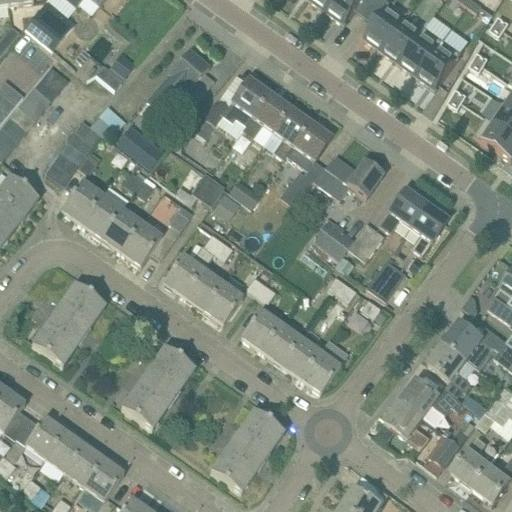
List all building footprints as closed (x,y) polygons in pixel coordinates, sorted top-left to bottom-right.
[(6,0),(0,0),(0,11),(8,11),(6,0)] [(6,0),(8,11),(33,7),(31,0),(6,0)] [(100,10),(107,0),(60,0),(75,13),(85,1),(86,1),(98,11),(99,9),(100,10)] [(310,0),(308,3),(326,16),(337,0),(310,0)] [(379,0),(337,0),(326,16),(344,29),(355,14),(364,21),(379,0)] [(363,43),(382,56),(408,20),(402,15),(398,21),(381,9),(385,3),(381,0),(379,0),(364,21),(374,28),(363,43)] [(460,0),(457,4),(467,11),(472,4),(466,0),(460,0)] [(481,11),(472,4),(467,11),(477,18),(481,11)] [(74,28),(46,6),(25,32),(52,54),(74,28)] [(461,53),(468,43),(434,19),(427,30),(461,53)] [(422,30),(408,20),(382,56),(399,68),(421,38),(418,35),(422,30)] [(494,29),(504,35),(508,29),(498,22),(494,29)] [(504,35),(494,29),(489,35),(499,42),(504,35)] [(0,59),(19,37),(11,30),(0,44),(0,59)] [(399,68),(417,81),(443,45),(425,32),(421,38),(399,68)] [(461,58),(443,45),(417,81),(435,94),(461,58)] [(82,69),(90,60),(84,54),(75,63),(82,69)] [(209,71),(189,54),(169,79),(173,82),(154,105),(167,116),(186,92),(190,95),(209,71)] [(473,65),(483,71),(488,64),(477,58),(473,65)] [(112,69),(126,80),(134,70),(120,59),(112,69)] [(479,78),(483,71),(473,65),(469,71),(479,78)] [(122,85),(104,69),(96,79),(114,95),(122,85)] [(41,80),(59,95),(67,85),(49,70),(41,80)] [(59,95),(41,80),(32,90),(51,105),(59,95)] [(235,125),(245,132),(269,98),(248,83),(228,111),(219,104),(195,137),(206,144),(214,132),(215,132),(222,122),(232,129),(235,125)] [(4,85),(0,89),(0,96),(15,109),(23,100),(4,85)] [(51,105),(32,90),(24,100),(42,115),(51,105)] [(452,101),(462,107),(466,100),(456,94),(452,101)] [(0,110),(8,118),(15,109),(0,96),(0,110)] [(269,98),(245,132),(241,137),(262,152),(263,151),(272,137),(289,112),(269,98)] [(42,115),(24,100),(16,110),(34,126),(42,115)] [(462,107),(452,101),(448,108),(458,114),(462,107)] [(0,125),(1,127),(8,118),(0,110),(0,125)] [(34,126),(16,110),(7,120),(26,136),(34,126)] [(99,120),(115,135),(124,125),(107,111),(99,120)] [(511,114),(506,111),(494,129),(511,140),(511,114)] [(285,161),(286,161),(310,127),(289,112),(272,137),(263,151),(273,158),(282,165),(285,161)] [(26,136),(7,120),(0,129),(0,131),(17,146),(26,136)] [(90,130),(100,139),(107,145),(115,135),(99,120),(90,130)] [(93,148),(100,139),(90,130),(89,131),(81,125),(74,136),(93,148)] [(312,187),(314,188),(325,173),(314,166),(331,142),(310,127),(286,161),(306,175),(303,179),(299,176),(279,203),(292,212),(312,187)] [(127,129),(115,150),(150,171),(162,150),(127,129)] [(511,165),(511,140),(494,129),(482,146),(511,166),(511,165)] [(0,148),(9,156),(17,146),(0,131),(0,148)] [(74,136),(67,146),(85,159),(93,148),(74,136)] [(59,157),(78,170),(85,159),(67,146),(59,157)] [(9,156),(0,148),(0,165),(1,166),(9,156)] [(78,170),(59,157),(52,167),(71,180),(78,170)] [(86,161),(77,173),(88,180),(96,168),(86,161)] [(331,177),(325,173),(314,188),(330,199),(340,185),(365,204),(383,179),(363,165),(356,176),(340,165),(331,177)] [(71,180),(52,167),(45,178),(63,191),(71,180)] [(129,194),(134,197),(145,181),(137,175),(135,179),(131,177),(123,190),(122,192),(128,196),(129,194)] [(198,203),(210,211),(224,192),(204,178),(190,198),(179,191),(176,195),(177,195),(175,198),(185,205),(185,206),(192,211),(198,203)] [(9,181),(0,191),(0,205),(22,223),(37,204),(9,181)] [(155,188),(145,181),(134,197),(144,205),(155,188)] [(238,185),(229,198),(251,214),(260,201),(238,185)] [(60,216),(80,230),(102,200),(82,186),(60,216)] [(399,225),(409,232),(426,209),(404,194),(379,230),(390,238),(399,225)] [(240,208),(225,198),(213,214),(228,225),(240,208)] [(80,230),(100,244),(122,214),(102,200),(80,230)] [(0,234),(8,241),(22,223),(0,205),(0,234)] [(447,225),(426,209),(409,232),(421,240),(411,253),(422,261),(447,225)] [(192,218),(182,211),(179,216),(178,215),(169,228),(180,236),(192,218)] [(338,266),(343,260),(347,254),(366,227),(367,225),(348,211),(335,228),(328,223),(307,252),(333,271),(338,266)] [(120,258),(141,228),(122,214),(100,244),(120,258)] [(384,241),(366,227),(347,254),(355,260),(364,267),(384,241)] [(161,242),(141,228),(120,258),(140,272),(161,242)] [(203,274),(213,259),(222,246),(211,239),(203,250),(202,249),(201,250),(190,265),(182,260),(163,288),(182,302),(203,274)] [(232,254),(222,246),(213,259),(223,267),(232,254)] [(408,268),(416,275),(423,266),(414,260),(408,268)] [(353,270),(343,263),(337,273),(347,279),(353,270)] [(406,279),(386,265),(365,292),(385,307),(406,279)] [(182,302),(202,316),(223,288),(203,274),(182,302)] [(511,354),(511,277),(488,313),(511,329),(509,332),(511,333),(511,337),(504,348),(511,354)] [(245,295),(256,302),(265,289),(254,281),(245,295)] [(346,288),(335,281),(326,293),(337,301),(346,288)] [(243,302),(223,288),(202,316),(222,330),(243,302)] [(356,296),(346,288),(337,301),(347,308),(356,296)] [(63,304),(94,326),(105,310),(74,289),(63,304)] [(276,297),(265,289),(256,302),(267,309),(276,297)] [(476,315),(475,300),(470,297),(461,310),(474,319),(476,315)] [(53,319),(79,338),(85,330),(89,333),(94,326),(63,304),(53,319)] [(360,315),(373,324),(382,330),(390,319),(381,313),(368,304),(360,315)] [(240,343),(260,357),(280,329),(261,314),(252,327),(240,343)] [(53,319),(44,332),(42,335),(73,356),(78,349),(73,346),(79,338),(53,319)] [(460,326),(443,348),(466,365),(465,365),(479,375),(495,353),(482,344),(482,343),(460,326)] [(300,343),(280,329),(260,357),(280,371),(300,343)] [(73,356),(42,335),(31,350),(62,372),(73,356)] [(280,371),(300,385),(320,357),(300,343),(280,371)] [(328,346),(320,357),(300,385),(320,399),(348,360),(328,346)] [(466,365),(443,348),(427,369),(449,386),(450,385),(466,397),(472,390),(470,388),(470,387),(456,377),(465,365),(466,365)] [(511,354),(504,348),(494,363),(511,376),(511,354)] [(153,367),(183,389),(194,374),(164,352),(153,367)] [(142,382),(168,401),(174,393),(178,396),(183,389),(153,367),(142,382)] [(131,398),(162,419),(167,412),(163,409),(168,401),(142,382),(131,398)] [(416,384),(400,406),(422,423),(432,410),(445,420),(451,412),(457,417),(464,408),(463,407),(458,403),(444,393),(439,401),(416,384)] [(492,390),(491,395),(495,398),(500,396),(500,391),(496,388),(492,390)] [(490,410),(487,414),(482,422),(476,429),(485,437),(494,425),(503,431),(510,422),(511,423),(511,397),(505,392),(492,411),(490,410)] [(25,408),(5,394),(0,400),(0,440),(2,437),(3,438),(25,408)] [(162,419),(131,398),(121,413),(151,435),(162,419)] [(464,408),(478,419),(482,422),(487,414),(468,400),(463,407),(464,408)] [(422,423),(400,406),(384,427),(420,454),(429,442),(415,432),(422,423)] [(242,430),(273,452),(283,437),(253,415),(242,430)] [(24,451),(44,465),(64,436),(44,422),(24,451)] [(475,430),(468,425),(460,436),(467,441),(475,430)] [(242,430),(240,433),(231,446),(258,464),(263,456),(268,459),(273,452),(242,430)] [(451,444),(459,450),(467,441),(460,436),(458,434),(451,444)] [(84,451),(64,436),(44,465),(64,479),(84,451)] [(460,450),(459,450),(451,444),(442,437),(436,445),(442,450),(432,463),(444,472),(460,450)] [(450,477),(472,493),(489,470),(477,461),(486,448),(477,442),(468,455),(467,454),(450,477)] [(221,461),(251,483),(256,475),(252,472),(258,464),(231,446),(221,461)] [(104,465),(84,451),(64,479),(84,493),(104,465)] [(12,467),(3,460),(0,463),(0,478),(6,483),(16,471),(12,467)] [(251,483),(221,461),(210,476),(240,498),(251,483)] [(500,478),(489,470),(472,493),(493,509),(511,484),(511,461),(511,462),(500,478)] [(444,472),(432,463),(426,472),(437,481),(444,472)] [(123,479),(104,465),(84,493),(104,507),(123,479)] [(20,495),(31,504),(41,491),(35,487),(41,480),(36,476),(20,495)] [(354,491),(340,511),(380,511),(383,509),(354,491)] [(60,502),(53,511),(70,511),(71,510),(60,502)] [(124,511),(142,511),(131,503),(124,511)]
